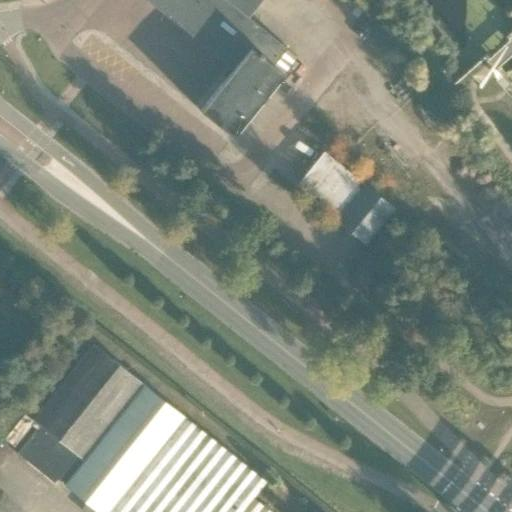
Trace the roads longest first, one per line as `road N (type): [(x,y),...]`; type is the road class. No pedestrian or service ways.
road 1 (residential): [(343,285),(334,268),(62,52),(56,13)]
road 2 (secondary): [(485,511),(174,263)]
road 3 (secondary): [(174,263),(0,110)]
road 4 (secondary): [(0,148),(104,226),(174,263)]
